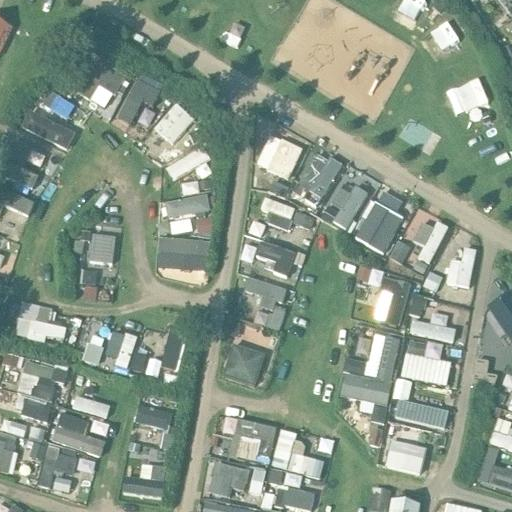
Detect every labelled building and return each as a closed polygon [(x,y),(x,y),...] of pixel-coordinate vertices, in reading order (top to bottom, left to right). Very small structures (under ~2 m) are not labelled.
[(212,0),(199,0),(193,12),(212,22),(221,4),(212,0)] [(445,7),(438,1),(432,8),(439,14),(445,7)] [(229,32),(243,42),(254,26),(240,16),(229,32)] [(426,34),(441,57),(463,42),(448,19),(426,34)] [(0,60),(14,31),(0,24),(0,60)] [(143,81),(111,120),(135,140),(167,100),(143,81)] [(51,105),(43,130),(66,138),(74,113),(51,105)] [(155,131),(173,147),(196,121),(178,105),(155,131)] [(282,140),(268,171),(290,181),(304,149),(282,140)] [(182,187),(217,168),(206,148),(171,167),(182,187)] [(322,207),(341,165),(316,154),(296,196),(322,207)] [(348,167),(325,220),(350,231),(373,178),(348,167)] [(20,184),(33,191),(39,180),(26,173),(20,184)] [(30,217),(36,205),(7,192),(1,205),(30,217)] [(209,195),(166,205),(170,222),(213,212),(209,195)] [(396,209),(383,202),(361,244),(386,257),(414,206),(402,199),(396,209)] [(265,202),(263,213),(274,214),(272,226),(292,229),(296,206),(265,202)] [(296,230),(313,227),(311,214),(294,217),(296,230)] [(409,256),(430,267),(450,229),(438,223),(435,230),(425,225),(409,256)] [(115,265),(119,238),(94,235),(91,262),(115,265)] [(182,238),(181,284),(205,284),(206,273),(196,272),(197,239),(182,238)] [(389,258),(402,265),(411,249),(398,242),(389,258)] [(290,280),(299,256),(262,243),(254,266),(290,280)] [(448,288),(474,289),(475,250),(450,249),(448,288)] [(369,283),(372,273),(360,269),(357,280),(369,283)] [(383,281),(378,324),(406,327),(410,283),(383,281)] [(262,283),(249,323),(280,333),(288,309),(283,308),(288,291),(262,283)] [(488,310),(511,339),(511,292),(511,291),(488,310)] [(65,342),(69,330),(54,325),(57,313),(25,304),(16,336),(44,344),(47,337),(65,342)] [(433,304),(432,312),(457,315),(458,307),(433,304)] [(455,344),(458,332),(414,321),(411,334),(455,344)] [(163,369),(178,372),(187,331),(172,327),(163,369)] [(126,334),(115,366),(128,370),(139,338),(126,334)] [(346,375),(341,399),(389,408),(402,341),(376,336),(367,379),(346,375)] [(448,388),(454,364),(426,359),(429,346),(411,342),(403,379),(448,388)] [(84,362),(101,366),(105,348),(88,344),(84,362)] [(233,347),(223,379),(255,388),(265,357),(233,347)] [(475,361),(474,368),(472,384),(492,392),(497,378),(486,376),(488,363),(475,361)] [(28,362),(15,414),(38,420),(36,429),(48,432),(64,371),(28,362)] [(395,383),(395,398),(412,399),(412,383),(395,383)] [(505,397),(499,395),(496,402),(502,405),(505,397)] [(114,421),(117,408),(76,397),(73,410),(114,421)] [(169,432),(174,413),(142,404),(137,424),(169,432)] [(399,404),(397,421),(449,428),(451,411),(399,404)] [(375,422),(387,424),(389,410),(376,409),(375,422)] [(62,414),(52,442),(74,449),(84,421),(62,414)] [(511,437),(510,437),(511,431),(511,423),(498,418),(489,444),(511,452),(511,437)] [(326,463),(305,458),(309,440),(282,433),(273,468),(322,480),(326,463)] [(212,438),(210,446),(217,448),(218,439),(212,438)] [(0,473),(10,476),(18,444),(0,439),(0,473)] [(423,477),(430,451),(394,441),(387,467),(423,477)] [(140,454),(141,447),(130,445),(129,453),(140,454)] [(511,471),(496,469),(500,451),(486,449),(480,485),(511,490),(511,471)] [(51,491),(61,454),(48,451),(39,488),(51,491)] [(262,497),(267,475),(217,464),(210,495),(231,500),(234,491),(262,497)] [(142,467),(141,479),(126,478),(125,498),(167,499),(168,468),(142,467)] [(277,506),(309,511),(313,511),(317,494),(280,487),(277,506)] [(374,489),(371,511),(388,511),(391,491),(374,489)] [(390,511),(419,511),(421,499),(398,495),(397,503),(392,502),(390,511)] [(244,511),(209,502),(205,511),(244,511)]
